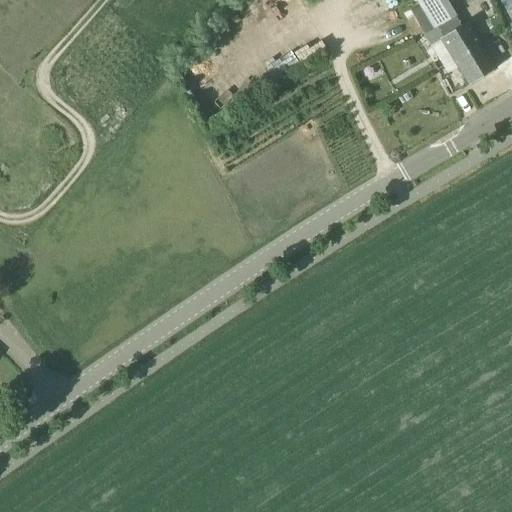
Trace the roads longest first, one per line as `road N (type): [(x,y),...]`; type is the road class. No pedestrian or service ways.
road 1 (tertiary): [(0,444),(287,245),(511,110)]
road 2 (track): [(104,0),(45,68),(49,87),(79,120),(87,154),(35,217),(0,218)]
